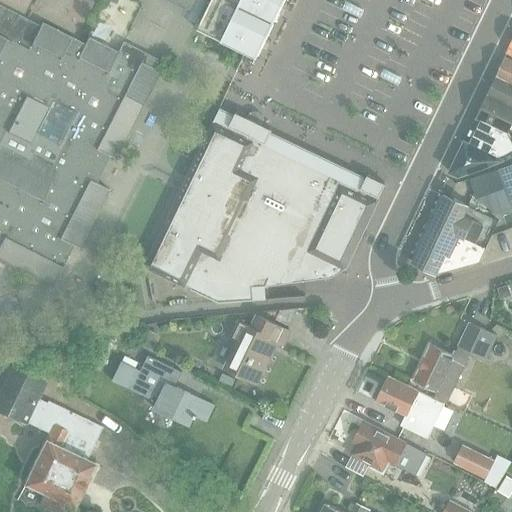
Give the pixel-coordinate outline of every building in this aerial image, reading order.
[(211,0),(199,26),(197,29),(245,53),(248,54),(256,58),(274,22),(284,0),(211,0)] [(0,205),(62,70),(55,66),(70,37),(41,22),(39,26),(0,6),(0,205)] [(62,70),(0,205),(0,234),(3,236),(0,242),(0,260),(51,286),(73,245),(79,248),(108,190),(109,189),(88,179),(102,152),(116,159),(145,101),(159,74),(151,70),(155,62),(121,45),(117,52),(88,37),(84,44),(70,37),(55,66),(62,70)] [(496,76),(511,84),(511,60),(505,57),(496,76)] [(508,132),(511,123),(511,84),(496,76),(475,117),(476,118),(473,123),(498,136),(501,130),(508,132)] [(213,122),(144,266),(219,302),(259,299),(257,286),(259,282),(265,285),(318,278),(320,274),(322,275),(328,276),(330,275),(335,273),(337,272),(339,270),(340,267),(344,269),(385,182),(367,173),(365,176),(269,132),(271,128),(253,119),(236,112),(234,116),(219,109),(213,122)] [(495,144),(498,136),(473,123),(470,129),(449,172),(457,176),(465,173),(469,172),(508,158),(507,157),(495,144)] [(412,261),(436,273),(479,261),(497,220),(467,206),(468,205),(445,194),(412,261)] [(284,344),(290,332),(257,316),(252,328),(238,322),(232,335),(239,339),(225,367),(257,382),(276,341),(284,344)] [(471,351),(487,358),(497,337),(470,324),(459,345),(471,351)] [(455,351),(453,355),(431,344),(413,382),(436,392),(441,382),(453,388),(468,357),(455,351)] [(197,417),(208,422),(216,406),(172,385),(177,374),(152,362),(142,383),(162,393),(154,410),(191,427),(195,418),(197,419),(197,417)] [(48,402),(47,404),(38,399),(46,382),(6,363),(0,374),(0,412),(26,425),(34,407),(43,412),(38,422),(52,428),(24,484),(45,495),(41,503),(42,506),(54,511),(57,511),(59,511),(63,503),(73,508),(94,464),(84,459),(91,445),(92,446),(101,427),(48,402)] [(445,403),(388,376),(375,401),(407,417),(404,426),(429,438),(445,403)] [(390,461),(395,464),(406,443),(363,421),(358,431),(362,433),(350,454),(372,466),(371,468),(383,474),(390,461)] [(468,451),(460,464),(493,482),(500,468),(468,451)] [(511,485),(511,462),(508,461),(499,479),(511,485)] [(443,511),(472,511),(450,500),(443,511)]
